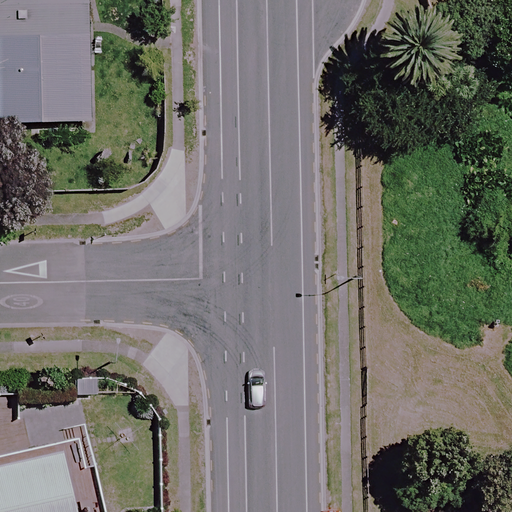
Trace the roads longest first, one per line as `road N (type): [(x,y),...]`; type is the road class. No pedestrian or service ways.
road 1 (tertiary): [(269,0),(274,277)]
road 2 (residential): [(0,282),(274,277)]
road 3 (tertiary): [(274,277),(277,511)]
